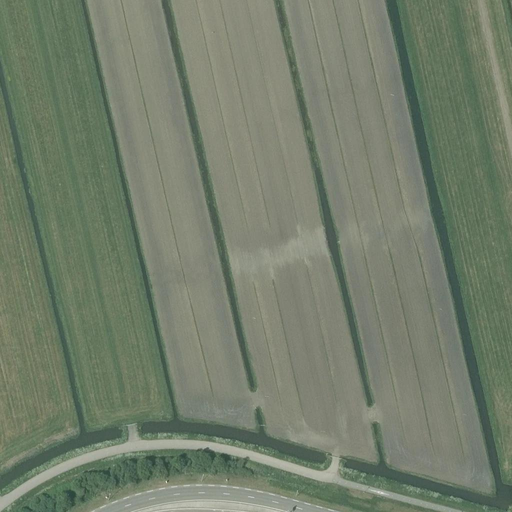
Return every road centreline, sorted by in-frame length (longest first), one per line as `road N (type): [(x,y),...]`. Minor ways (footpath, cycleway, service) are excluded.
road 1 (unclassified): [(0,505),(51,473),(134,448),(241,454),(331,480)]
road 2 (primary): [(309,511),(222,493),(165,496),(111,511)]
